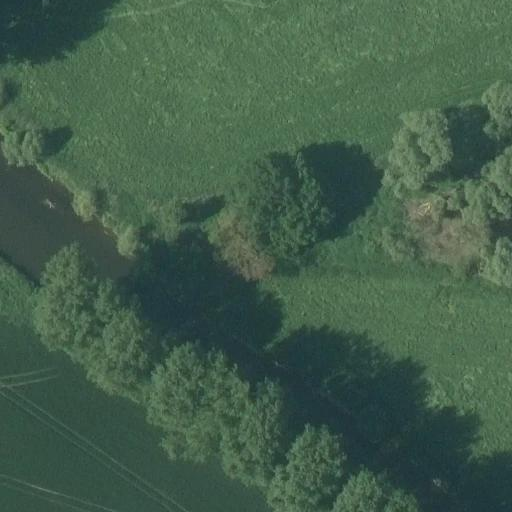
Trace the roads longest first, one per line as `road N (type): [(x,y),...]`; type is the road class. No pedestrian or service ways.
road 1 (track): [(0,135),(166,277),(395,430),(488,511)]
road 2 (track): [(0,306),(280,511)]
